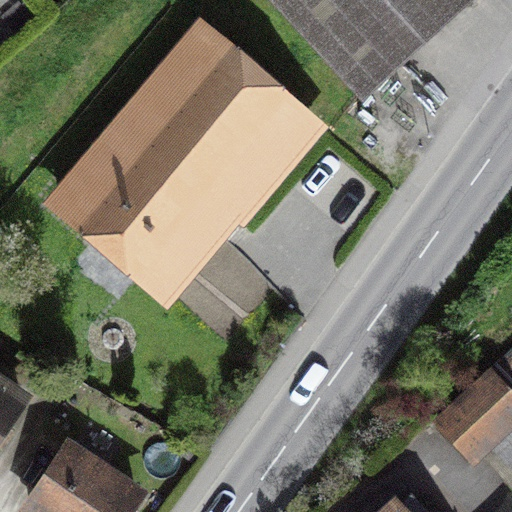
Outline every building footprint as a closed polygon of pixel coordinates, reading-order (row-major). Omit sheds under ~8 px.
[(0,0),(0,15),(18,0),(0,0)] [(262,0),(368,112),(487,0),(262,0)] [(296,148),(195,63),(71,207),(172,293),(296,148)] [(511,361),(435,432),(474,474),(493,457),(511,477),(511,361)] [(0,443),(27,405),(0,390),(0,443)] [(138,511),(146,500),(65,449),(25,511),(138,511)]
